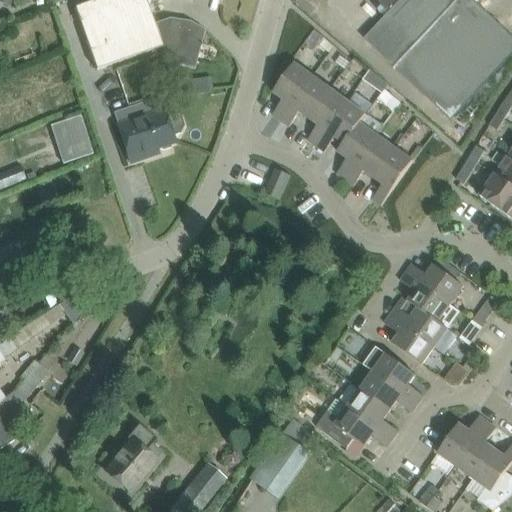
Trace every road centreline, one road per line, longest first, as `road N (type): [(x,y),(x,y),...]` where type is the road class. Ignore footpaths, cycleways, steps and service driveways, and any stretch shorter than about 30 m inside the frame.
road 1 (unclassified): [(0,258),(55,247),(161,254),(186,237),(237,136)]
road 2 (unclassified): [(237,136),(311,172),(367,241),(407,246)]
road 3 (unclassified): [(237,136),(277,0)]
road 4 (residential): [(393,460),(439,394),(483,389)]
